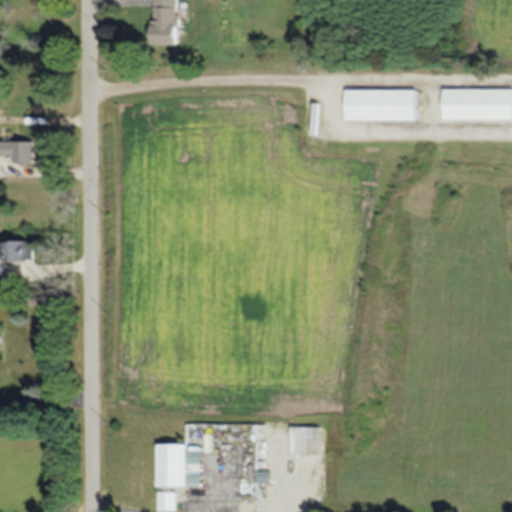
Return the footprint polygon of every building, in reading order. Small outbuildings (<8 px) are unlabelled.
[(155,0),(155,45),(181,45),(180,0),(155,0)] [(511,88),(446,89),(446,120),(511,119),(511,88)] [(419,90),(348,90),(348,120),(419,120),(419,90)] [(36,164),(36,142),(1,142),(1,156),(14,156),(14,164),(36,164)] [(4,257),(0,256),(0,276),(4,277),(4,261),(35,261),(35,241),(4,240),(4,257)] [(160,487),(203,487),(203,470),(192,470),(192,464),(203,463),(203,452),(190,452),(190,443),(160,444),(160,487)] [(160,511),(178,511),(178,492),(160,492),(160,511)]
